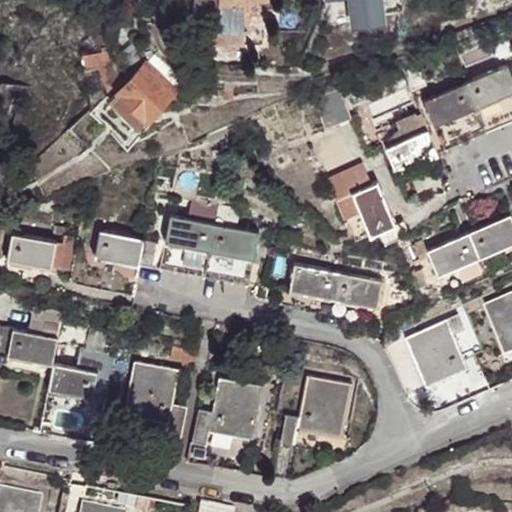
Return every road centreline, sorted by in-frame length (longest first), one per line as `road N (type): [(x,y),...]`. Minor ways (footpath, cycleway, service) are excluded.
road 1 (residential): [(408,441),(341,483),(286,498),(0,440)]
road 2 (residential): [(408,441),(376,350),(346,333),(148,290)]
